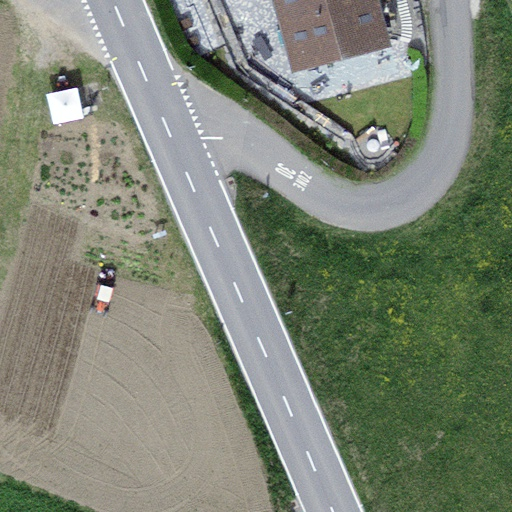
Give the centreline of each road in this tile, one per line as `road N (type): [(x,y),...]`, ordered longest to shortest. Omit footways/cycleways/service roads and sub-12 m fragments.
road 1 (unclassified): [(447,0),(452,109),(430,170),(392,201),(348,205),(236,140),(173,139)]
road 2 (secondary): [(173,139),(333,511)]
road 3 (secondary): [(115,0),(173,139)]
